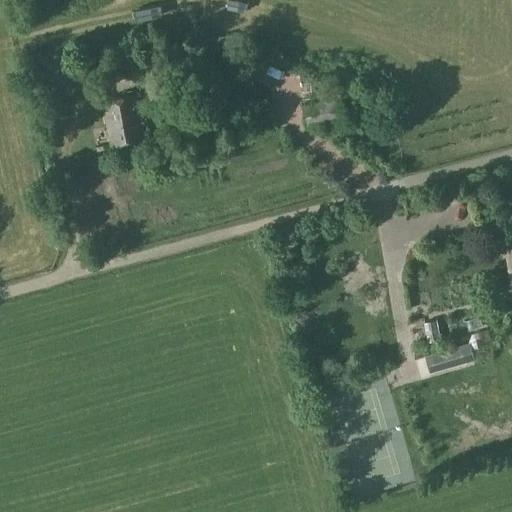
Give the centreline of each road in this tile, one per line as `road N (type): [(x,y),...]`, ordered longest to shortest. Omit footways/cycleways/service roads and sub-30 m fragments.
road 1 (track): [(0,296),(323,208)]
road 2 (residential): [(511,158),(323,208)]
